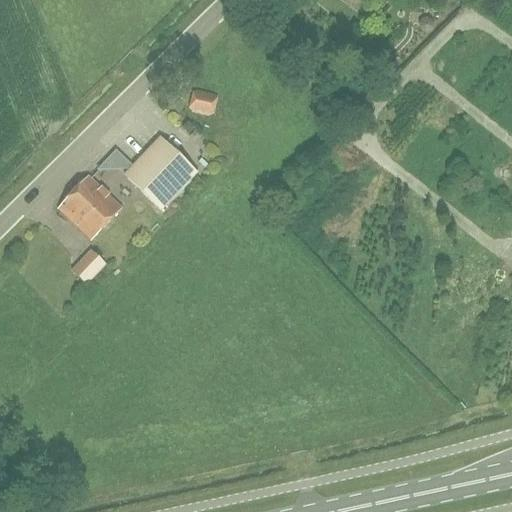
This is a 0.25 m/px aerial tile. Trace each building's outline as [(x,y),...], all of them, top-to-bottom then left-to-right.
[(193,94),(189,109),(192,113),(208,117),(213,115),(216,100),(213,97),(197,93),(193,94)] [(161,140),(126,178),(162,214),(198,176),(161,140)] [(89,178),(73,194),(107,226),(122,210),(89,178)] [(107,226),(73,194),(57,209),(91,242),(107,226)] [(85,286),(105,266),(90,252),(71,272),(85,286)]
